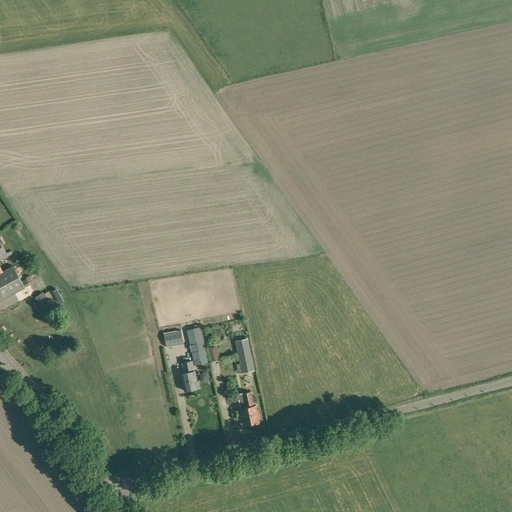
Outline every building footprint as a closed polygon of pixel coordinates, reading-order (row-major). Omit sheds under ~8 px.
[(6,253),(0,241),(0,300),(29,285),(26,280),(22,282),(13,266),(3,271),(0,266),(0,260),(8,256),(14,253),(12,250),(6,253)] [(54,298),(48,291),(44,294),(43,292),(35,297),(43,309),(51,304),(49,301),(54,298)] [(194,365),(209,362),(201,327),(187,330),(194,365)] [(166,347),(184,344),(181,329),(164,333),(166,347)] [(242,373),(255,370),(248,338),(247,338),(235,341),(242,373)] [(216,359),(223,358),(222,345),(214,346),(216,359)] [(184,391),(198,388),(192,361),(182,363),(184,373),(181,374),(184,391)] [(254,406),(251,391),(238,394),(240,408),(244,425),(259,422),(256,405),(254,406)]
